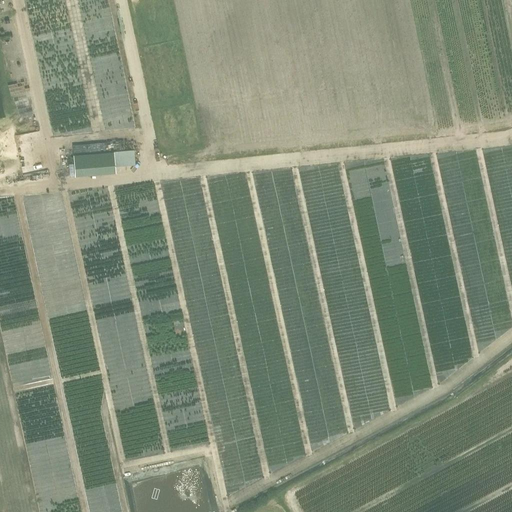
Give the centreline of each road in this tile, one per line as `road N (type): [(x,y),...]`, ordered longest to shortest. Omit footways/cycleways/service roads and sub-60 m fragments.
road 1 (track): [(129,511),(18,0)]
road 2 (track): [(511,114),(212,147),(151,137)]
road 3 (track): [(0,160),(74,511)]
